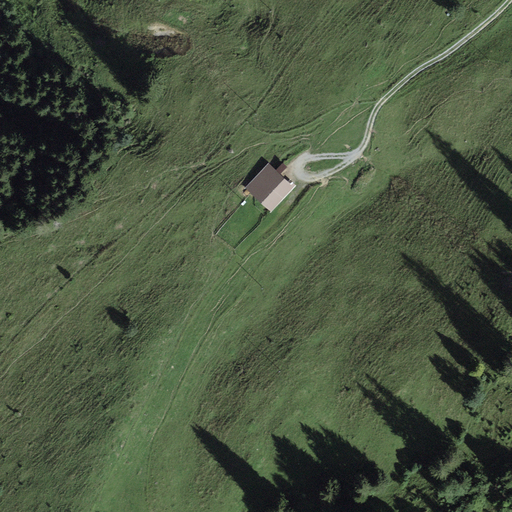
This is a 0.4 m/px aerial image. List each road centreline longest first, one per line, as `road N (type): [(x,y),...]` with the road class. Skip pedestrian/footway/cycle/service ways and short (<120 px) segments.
road 1 (track): [(336,173),(371,128),(379,103),(509,0)]
road 2 (track): [(356,151),(296,166),(297,183),(336,173)]
